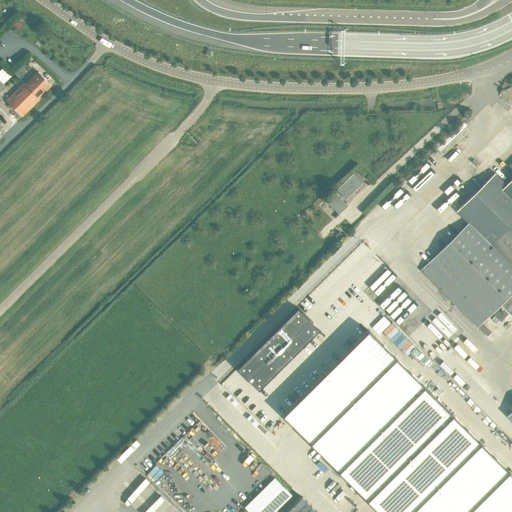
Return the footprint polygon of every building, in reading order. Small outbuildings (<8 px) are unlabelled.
[(24,82),(7,100),(23,116),(40,98),(39,97),(51,85),(38,71),(26,83),(24,82)] [(469,223),(421,270),(477,327),(478,326),(488,336),(492,333),(482,323),(501,304),(511,315),(511,314),(511,160),(508,164),(511,167),(511,178),(507,184),(511,188),(511,233),(497,249),(469,223)] [(497,249),(511,233),(511,188),(507,184),(495,172),(457,211),(469,222),(497,249)] [(347,200),(364,183),(354,173),(337,190),(347,200)] [(326,201),(339,214),(348,205),(335,192),(326,201)] [(298,307),(237,368),(259,390),(320,329),(298,307)] [(511,511),(511,473),(369,330),(284,415),(351,482),(380,511),(511,511)] [(275,478),(245,507),(250,511),(273,511),(291,495),(275,478)]
